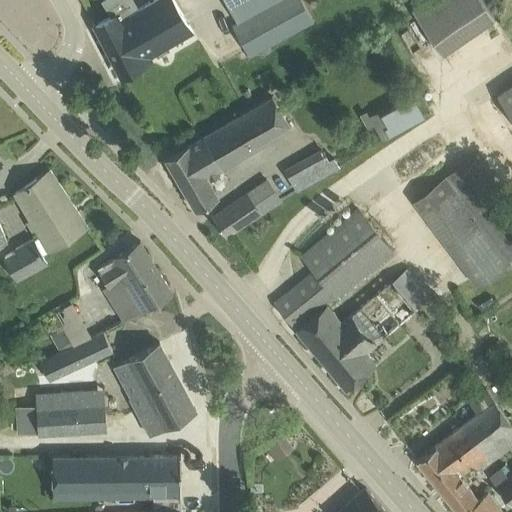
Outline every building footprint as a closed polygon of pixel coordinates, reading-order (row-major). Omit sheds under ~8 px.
[(96,24),(122,75),(151,59),(149,56),(156,52),(167,46),(192,29),(173,0),(153,0),(131,14),(127,7),(117,13),(96,24)] [(227,0),(238,21),(233,24),(250,56),(313,21),(302,0),(227,0)] [(482,0),(424,0),(413,8),(443,52),(494,16),(482,0)] [(511,82),(499,92),(511,110),(511,82)] [(272,96),(166,158),(196,209),(218,195),(207,176),(291,126),(272,96)] [(324,146),(286,168),(298,192),(342,167),(335,155),(330,158),(324,146)] [(414,199),(478,284),(511,258),(511,213),(470,157),(414,199)] [(31,219),(27,221),(32,231),(37,228),(41,235),(34,238),(16,249),(16,250),(5,256),(17,279),(47,262),(42,254),(88,225),(50,169),(15,192),(31,219)] [(213,216),(225,236),(261,213),(247,193),(213,216)] [(290,289),(274,302),(294,325),(309,313),(333,294),(338,299),(395,248),(358,206),(303,255),(315,269),(290,289)] [(104,287),(110,297),(158,269),(140,240),(98,266),(109,284),(104,287)] [(416,308),(432,294),(409,266),(393,280),(392,279),(341,320),(327,303),(296,328),(346,388),(376,363),(366,351),(417,309),(416,308)] [(158,269),(110,297),(124,320),(135,314),(147,307),(172,292),(158,269)] [(64,325),(51,332),(59,347),(72,340),(64,325)] [(92,335),(40,360),(48,375),(62,373),(96,358),(98,363),(115,355),(103,330),(102,329),(91,334),(92,335)] [(131,396),(150,434),(197,410),(160,342),(127,358),(127,359),(115,365),(131,396)] [(477,412),(417,460),(458,511),(503,511),(487,491),(478,498),(465,482),(460,474),(465,470),(473,464),(477,469),(490,458),(492,461),(511,446),(511,422),(487,388),(485,389),(469,402),(477,412)] [(35,395),(15,397),(19,435),(38,433),(105,428),(106,429),(110,429),(106,394),(35,400),(35,395)] [(276,459),(294,448),(285,435),(268,446),(276,459)] [(53,455),(53,494),(181,494),(181,454),(53,455)] [(498,487),(510,478),(502,468),(491,478),(498,487)] [(511,477),(510,478),(498,487),(511,504),(511,475),(511,476),(511,477)] [(387,511),(366,487),(336,511),(387,511)]
